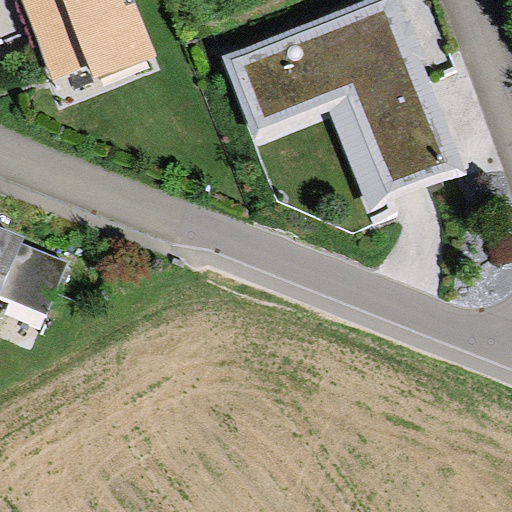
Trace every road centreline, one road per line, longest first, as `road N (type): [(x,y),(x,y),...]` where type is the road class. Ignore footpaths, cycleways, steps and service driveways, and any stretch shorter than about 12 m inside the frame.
road 1 (residential): [(0,151),(221,249),(511,352)]
road 2 (residential): [(464,0),(511,129)]
